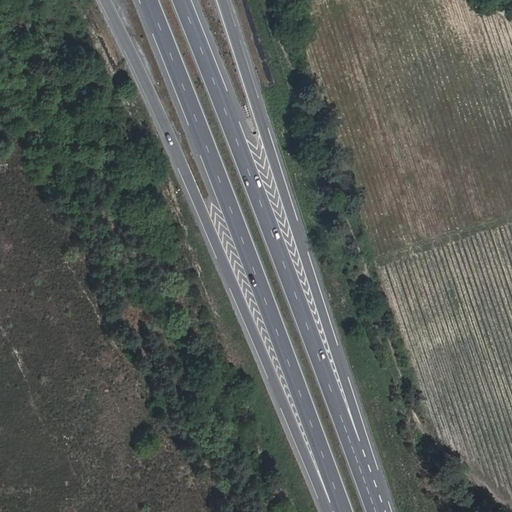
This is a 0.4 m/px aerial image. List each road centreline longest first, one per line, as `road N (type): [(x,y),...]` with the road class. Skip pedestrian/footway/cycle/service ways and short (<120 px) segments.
road 1 (motorway): [(102,0),(333,511)]
road 2 (motorway): [(148,0),(342,511)]
road 3 (motorway): [(373,511),(181,0)]
road 4 (motorway): [(379,511),(222,0)]
